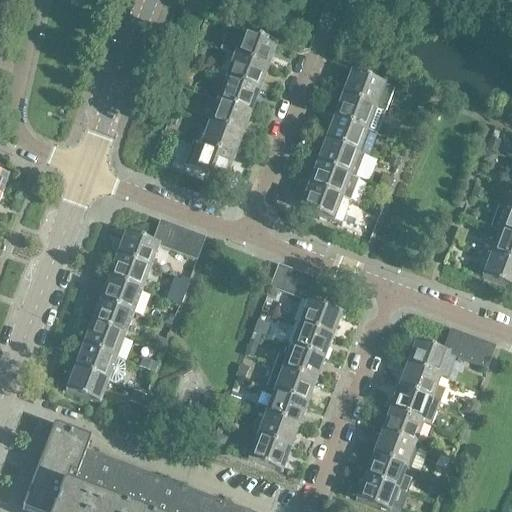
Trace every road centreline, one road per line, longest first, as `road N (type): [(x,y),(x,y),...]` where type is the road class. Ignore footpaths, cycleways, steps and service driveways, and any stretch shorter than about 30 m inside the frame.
road 1 (residential): [(246,235),(328,0)]
road 2 (unclassified): [(0,406),(86,174)]
road 3 (residential): [(312,511),(392,289)]
road 4 (residential): [(40,0),(14,129),(53,163),(86,174)]
road 5 (unclassified): [(150,0),(86,174)]
road 6 (residential): [(246,235),(86,174)]
road 7 (residential): [(392,289),(246,235)]
road 8 (residential): [(511,334),(392,289)]
